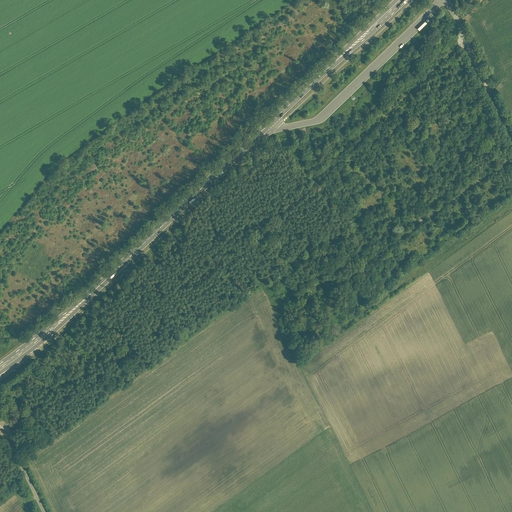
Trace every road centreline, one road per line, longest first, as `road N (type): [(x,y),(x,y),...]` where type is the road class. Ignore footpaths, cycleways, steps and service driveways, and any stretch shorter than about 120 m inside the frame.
road 1 (primary): [(0,369),(62,321),(401,0)]
road 2 (track): [(511,161),(331,285),(307,292)]
road 3 (unclassified): [(447,0),(511,137)]
